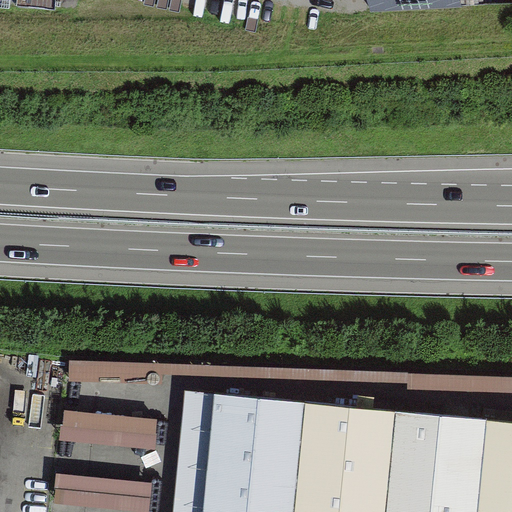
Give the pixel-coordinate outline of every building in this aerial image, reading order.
[(89,386),(159,386),(160,370),(70,369),(70,402),(89,402),(89,386)] [(201,511),(213,397),(185,395),(174,511),(201,511)] [(292,511),(303,406),(213,397),(201,511),(292,511)] [(386,511),(396,415),(303,406),(292,511),(386,511)] [(477,511),(486,423),(396,415),(386,511),(477,511)] [(64,417),(64,448),(160,450),(161,418),(64,417)] [(511,511),(511,425),(486,423),(477,511),(511,511)] [(152,511),(154,482),(58,476),(56,510),(88,511),(87,511),(152,511)]
